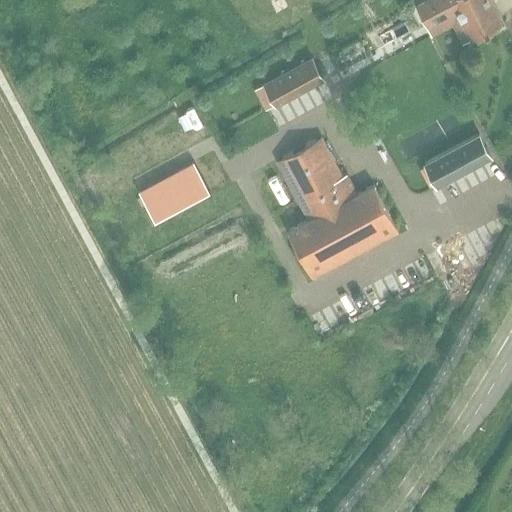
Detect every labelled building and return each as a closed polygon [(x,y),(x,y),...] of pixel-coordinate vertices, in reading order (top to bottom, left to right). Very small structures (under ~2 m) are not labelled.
[(425,0),(416,5),(428,27),(457,12),(472,40),(505,22),(492,0),(425,0)] [(264,82),(276,102),(275,103),(276,104),(324,78),(312,56),(264,82)] [(256,100),(269,123),(279,117),(266,94),(256,100)] [(437,185),(491,155),(479,133),(425,162),(437,185)] [(312,274),(398,228),(374,183),(357,192),(346,173),(342,175),(321,135),(277,159),(309,218),(288,230),(312,274)] [(166,200),(218,179),(207,150),(155,171),(166,200)] [(347,295),(358,290),(352,278),(328,290),(341,317),(354,311),(347,295)] [(432,481),(447,469),(439,459),(424,471),(432,481)]
